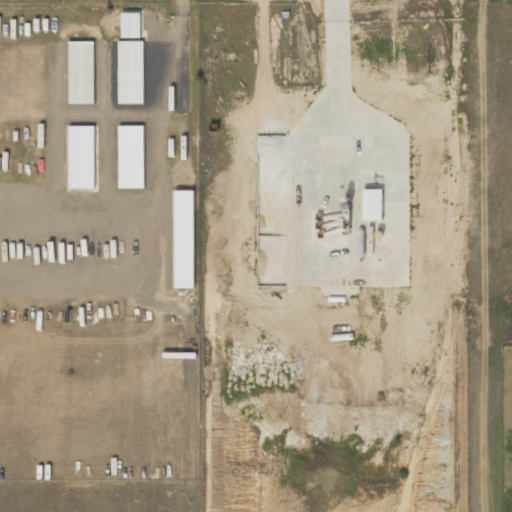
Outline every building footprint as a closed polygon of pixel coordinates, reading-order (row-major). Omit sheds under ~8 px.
[(122,14),(122,39),(141,38),(141,13),(122,14)] [(69,43),(70,105),(95,104),(94,42),(69,43)] [(144,104),(144,42),(119,42),(119,104),(144,104)] [(145,189),(144,126),(119,126),(120,189),(145,189)] [(96,127),(69,127),(70,189),(96,189),(96,127)] [(195,192),(176,192),(177,289),(196,288),(195,192)]
